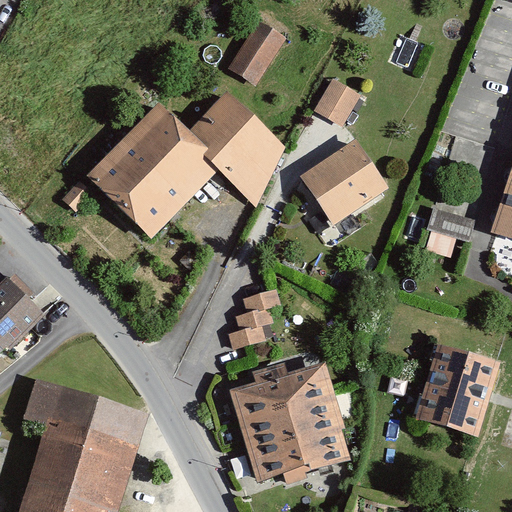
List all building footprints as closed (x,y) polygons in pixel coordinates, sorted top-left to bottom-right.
[(284,39),(255,22),(227,71),(256,88),(284,39)] [(358,96),(329,80),(311,113),(340,129),(358,96)] [(151,103),(76,181),(144,246),(219,167),(185,136),(151,103)] [(215,104),(185,136),(219,167),(257,202),(277,158),(215,104)] [(511,144),(484,235),(511,243),(511,144)] [(324,229),(379,192),(349,148),(301,181),(319,206),(311,211),(324,229)] [(471,224),(428,212),(422,235),(464,247),(471,224)] [(0,350),(35,316),(0,280),(0,350)] [(240,307),(244,322),(271,315),(279,313),(275,297),(240,307)] [(244,322),(233,325),(237,341),(268,333),(275,331),(271,315),(244,322)] [(237,341),(227,343),(231,358),(272,347),(268,333),(237,341)] [(497,363),(431,344),(409,422),(475,441),(497,363)] [(223,395),(250,490),(337,465),(329,435),(338,432),(319,365),(282,376),(278,364),(244,374),(248,387),(223,395)] [(111,511),(141,415),(28,379),(16,419),(35,424),(8,511),(111,511)]
